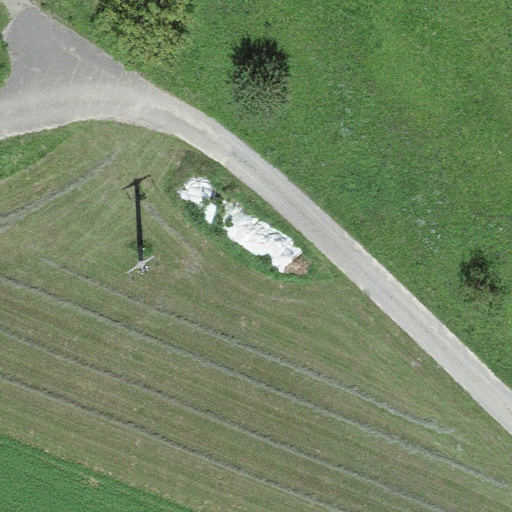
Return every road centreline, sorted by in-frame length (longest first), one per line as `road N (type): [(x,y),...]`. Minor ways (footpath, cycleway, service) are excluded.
road 1 (track): [(163,107),(511,421)]
road 2 (track): [(163,107),(71,52),(25,0)]
road 3 (track): [(0,133),(163,107)]
